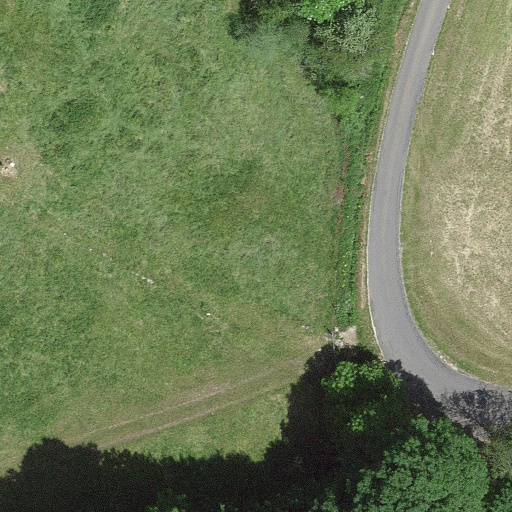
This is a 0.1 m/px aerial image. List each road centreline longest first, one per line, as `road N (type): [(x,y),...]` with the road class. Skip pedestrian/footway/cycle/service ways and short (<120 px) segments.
road 1 (unclassified): [(445,0),(412,92),(376,321),(405,385),(511,417)]
road 2 (track): [(405,385),(357,491),(363,511)]
